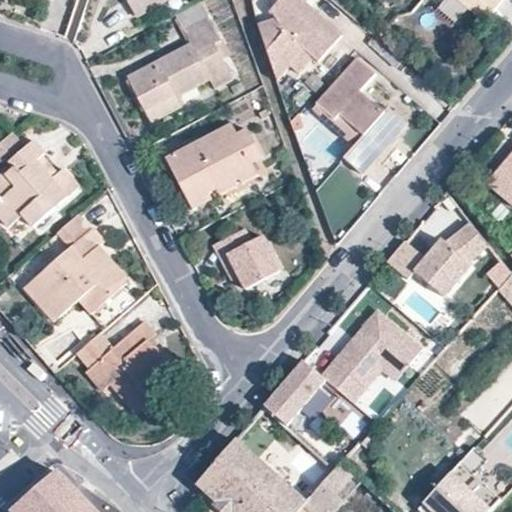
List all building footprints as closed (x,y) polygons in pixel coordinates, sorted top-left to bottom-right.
[(127,0),(137,18),(168,0),(127,0)] [(277,20),(262,38),(278,84),(291,69),(299,76),(314,60),(319,64),(342,37),(301,3),(303,0),(281,0),(270,13),(277,20)] [(458,0),(474,13),(485,0),(496,10),(504,0),(458,0)] [(485,0),(474,13),(485,23),(496,10),(485,0)] [(215,45),(222,42),(204,9),(180,21),(192,44),(128,78),(147,114),(181,97),(211,81),(216,90),(235,80),(224,60),(215,45)] [(402,62),(374,37),(368,45),(395,70),(402,62)] [(224,40),(222,42),(215,45),(224,60),(232,55),(224,40)] [(362,175),(389,145),(395,138),(407,124),(390,108),(385,113),(361,92),(376,75),(359,60),(318,104),(320,106),(315,111),(355,148),(345,159),(362,175)] [(181,97),(147,114),(152,125),(183,108),(182,106),(186,105),(181,97)] [(167,160),(189,202),(207,191),(210,196),(218,192),(221,197),(237,188),(234,183),(241,180),(243,185),(260,176),(253,164),(264,158),(249,129),(238,135),(232,125),(167,160)] [(26,148),(14,134),(0,146),(0,165),(6,161),(12,169),(5,178),(2,175),(0,177),(0,201),(0,202),(0,218),(10,228),(22,218),(33,229),(80,187),(64,169),(60,173),(54,178),(38,161),(44,156),(47,153),(35,141),(26,148)] [(395,138),(389,145),(393,148),(399,142),(395,138)] [(54,178),(60,173),(44,156),(38,161),(54,178)] [(511,158),(488,187),(511,206),(511,158)] [(207,191),(189,202),(194,211),(213,201),(210,196),(207,191)] [(90,231),(78,217),(57,235),(69,250),(23,292),(54,325),(78,302),(91,316),(131,282),(118,268),(113,273),(95,252),(100,247),(107,241),(94,228),(90,231)] [(469,264),(489,248),(471,226),(447,245),(443,241),(427,260),(415,273),(444,299),(472,267),(469,264)] [(215,246),(228,273),(235,269),(240,278),(247,290),(282,271),(263,236),(252,243),(245,229),(215,246)] [(415,273),(427,260),(406,242),(388,263),(409,281),(415,273)] [(118,268),(100,247),(95,252),(113,273),(118,268)] [(501,262),(487,273),(496,285),(511,274),(501,262)] [(235,269),(228,273),(234,282),(240,278),(235,269)] [(511,306),(511,276),(499,292),(511,306)] [(381,371),(394,356),(408,368),(422,353),(377,315),(354,342),(357,346),(352,352),(348,349),(321,380),(326,384),(352,406),(381,371)] [(90,343),(99,334),(87,321),(77,329),(90,343)] [(115,349),(101,333),(99,334),(90,343),(77,354),(91,371),(87,373),(103,392),(111,386),(136,415),(141,411),(146,416),(170,393),(158,372),(168,362),(156,347),(150,341),(154,338),(158,335),(146,321),(115,349)] [(160,344),(154,338),(150,341),(156,347),(160,344)] [(352,352),(357,346),(354,342),(348,349),(352,352)] [(395,383),(408,368),(394,356),(381,371),(395,383)] [(51,367),(55,372),(59,369),(55,364),(51,367)] [(286,429),(326,384),(321,380),(302,364),(263,410),(286,429)] [(362,444),(367,449),(376,440),(371,435),(362,444)] [(227,511),(299,511),(304,506),(234,445),(198,485),(227,511)] [(421,511),(491,511),(502,501),(475,476),(489,462),(474,448),(419,509),(421,511)] [(397,511),(344,463),(304,506),(299,511),(397,511)] [(92,511),(59,473),(15,509),(18,511),(92,511)]
